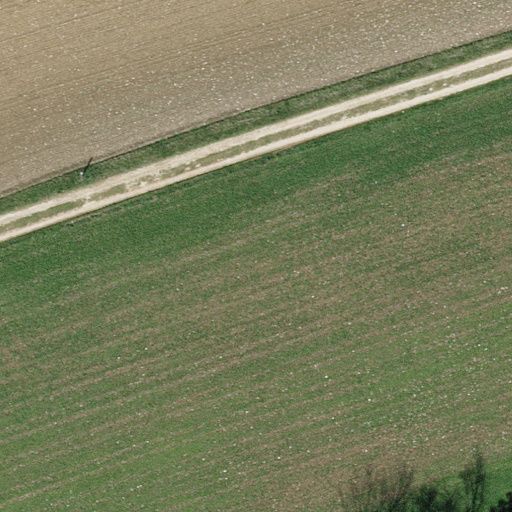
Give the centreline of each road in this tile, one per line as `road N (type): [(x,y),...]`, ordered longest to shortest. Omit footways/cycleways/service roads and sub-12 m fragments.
road 1 (motorway): [(18,511),(511,114)]
road 2 (track): [(0,215),(237,129),(511,44)]
road 3 (motorway): [(235,0),(0,181)]
